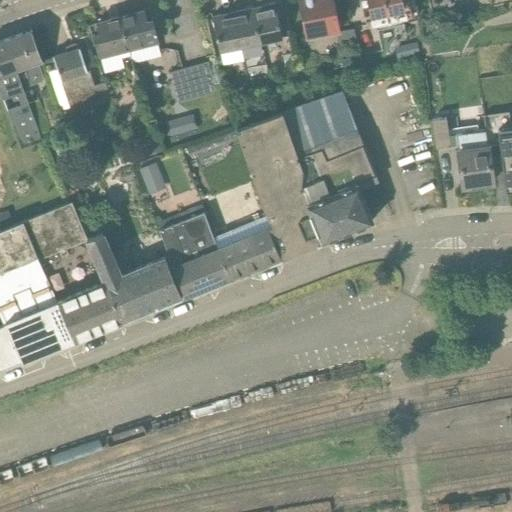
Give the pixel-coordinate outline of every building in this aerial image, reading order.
[(339,33),(333,1),(332,0),(298,0),(306,39),(339,33)] [(412,17),(408,1),(408,0),(361,0),(362,1),(361,1),(367,26),(412,17)] [(253,8),(261,43),(282,39),(274,4),(253,8)] [(240,47),(261,43),(253,8),(233,12),(240,47)] [(129,50),(159,42),(164,63),(182,58),(171,15),(153,20),(147,22),(144,11),(120,17),(129,50)] [(219,52),(240,47),(233,12),(212,17),(219,52)] [(99,58),(129,50),(120,17),(96,24),(99,34),(93,36),(99,58)] [(403,24),(376,30),(380,50),(408,44),(403,24)] [(23,89),(43,82),(44,80),(39,62),(43,61),(32,31),(5,40),(11,56),(12,55),(18,69),(16,70),(23,89)] [(11,56),(5,40),(0,41),(0,92),(3,101),(16,96),(19,105),(7,110),(21,149),(41,142),(22,89),(23,89),(16,70),(18,69),(12,55),(11,56)] [(420,47),(411,49),(409,54),(410,60),(422,57),(420,47)] [(80,48),(53,56),(69,106),(82,102),(83,108),(111,99),(105,81),(94,85),(89,69),(87,70),(80,48)] [(285,67),(294,65),(291,54),(282,56),(285,67)] [(207,62),(169,72),(177,103),(215,93),(207,62)] [(341,93),(278,115),(292,152),(356,130),(341,93)] [(483,116),(488,147),(500,145),(507,192),(511,191),(511,127),(511,128),(509,112),(483,116)] [(323,241),(309,202),(357,184),(375,177),(356,130),(292,152),(278,115),(237,129),(264,215),(281,258),(323,241)] [(493,183),(485,130),(478,131),(478,129),(461,131),(462,134),(449,135),(446,117),(431,119),(435,149),(457,146),(463,188),(493,183)] [(54,121),(60,138),(70,135),(64,118),(54,121)] [(170,137),(184,134),(180,119),(166,122),(170,137)] [(189,156),(233,141),(230,132),(186,147),(189,156)] [(156,136),(143,141),(149,157),(162,152),(156,136)] [(154,163),(138,169),(142,180),(158,173),(154,163)] [(373,221),(357,184),(309,202),(323,241),(373,221)] [(0,371),(74,341),(58,303),(104,283),(105,282),(87,239),(71,202),(0,230),(0,316),(4,325),(0,326),(0,371)] [(231,279),(213,236),(201,205),(156,222),(172,267),(185,297),(231,279)] [(231,279),(281,258),(264,215),(213,236),(231,279)] [(165,257),(120,276),(102,233),(87,239),(105,282),(104,283),(121,323),(182,298),(165,257)] [(121,323),(104,283),(58,303),(74,341),(121,323)]
